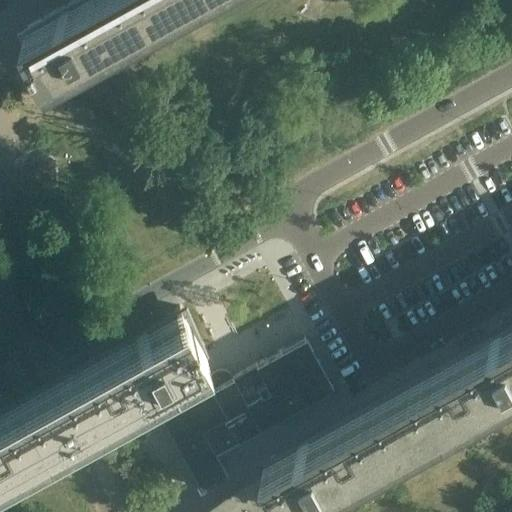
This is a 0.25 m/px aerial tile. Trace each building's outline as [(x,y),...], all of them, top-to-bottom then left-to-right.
[(54,79),(196,0),(75,0),(25,28),(54,79)] [(206,354),(179,306),(168,313),(166,314),(165,315),(165,316),(165,317),(165,318),(165,319),(165,320),(166,321),(161,323),(149,330),(172,372),(206,354)] [(113,415),(149,396),(147,386),(172,372),(149,330),(137,337),(137,336),(0,412),(0,477),(29,462),(28,453),(27,453),(62,434),(106,409),(113,415)] [(470,418),(506,399),(504,390),(511,385),(511,344),(506,333),(313,440),(337,483),(349,476),(356,482),(386,465),(385,456),(403,446),(410,452),(428,442),(427,433),(463,413),(470,418)] [(215,451),(331,386),(332,386),(332,385),(331,385),(332,385),(305,337),(305,336),(304,336),(304,337),(304,336),(256,363),(255,363),(255,364),(256,364),(268,388),(246,400),(233,377),(233,376),(232,376),(232,375),(231,374),(229,373),(228,372),(226,370),(224,370),(222,369),(219,370),(218,370),(216,370),(214,371),(213,373),(212,374),(210,375),(210,377),(209,378),(209,379),(209,380),(208,382),(207,384),(206,386),(205,387),(204,389),(201,391),(198,393),(195,394),(189,388),(182,395),(189,400),(163,415),(162,415),(163,416),(196,476),(202,488),(202,489),(203,488),(227,475),(228,475),(228,474),(227,474),(215,451)] [(283,511),(311,496),(316,504),(326,498),(324,489),(337,483),(313,440),(284,456),(284,455),(283,454),(281,453),(280,453),(279,453),(278,453),(277,454),(263,461),(262,462),(262,463),(261,464),(261,466),(261,467),(262,468),(257,471),(200,511),(283,511)]
